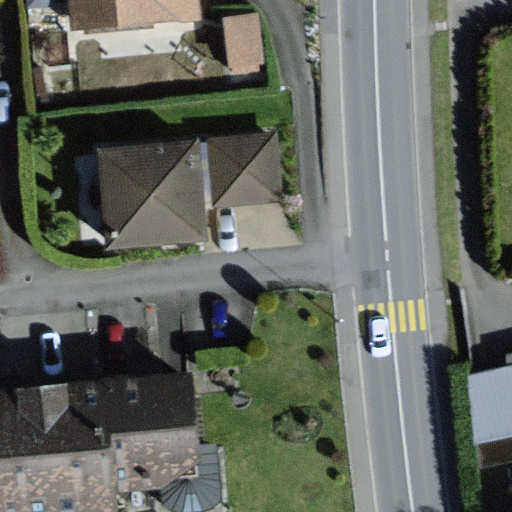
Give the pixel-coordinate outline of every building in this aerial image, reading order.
[(198,22),(194,0),(71,0),(76,37),(198,22)] [(254,19),(222,20),(224,71),(256,70),(254,19)] [(272,137),(100,145),(105,256),(209,251),(207,207),(275,204),(272,137)] [(504,360),(464,369),(478,439),(482,438),(487,462),(511,456),(511,347),(501,350),(504,360)] [(0,395),(0,511),(114,511),(113,492),(153,488),(200,459),(192,378),(138,383),(76,389),(39,392),(22,394),(0,395)]
